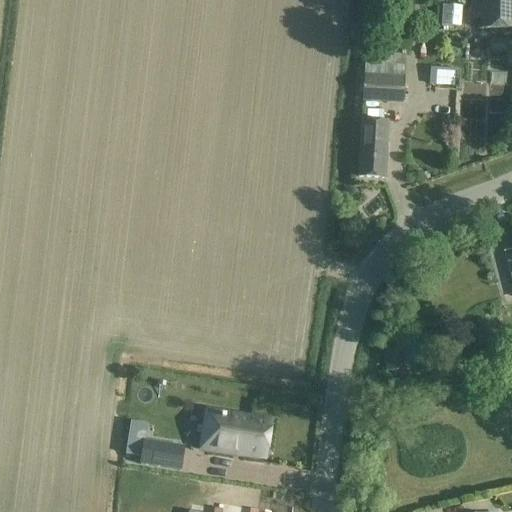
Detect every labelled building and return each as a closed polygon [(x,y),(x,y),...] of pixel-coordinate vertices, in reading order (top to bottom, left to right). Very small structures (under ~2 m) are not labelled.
[(511,0),(471,0),(472,21),(481,21),(481,29),(511,29),(511,0)] [(441,6),(441,27),(461,27),(462,6),(441,6)] [(364,52),(362,103),(403,104),(405,54),(364,52)] [(457,87),(458,70),(430,68),(429,85),(457,87)] [(384,178),(387,122),(362,121),(359,177),(384,178)] [(502,253),(511,289),(511,236),(505,238),(509,251),(502,253)] [(207,448),(265,457),(270,423),(212,414),(207,448)] [(138,461),(171,463),(172,445),(139,443),(138,461)]
